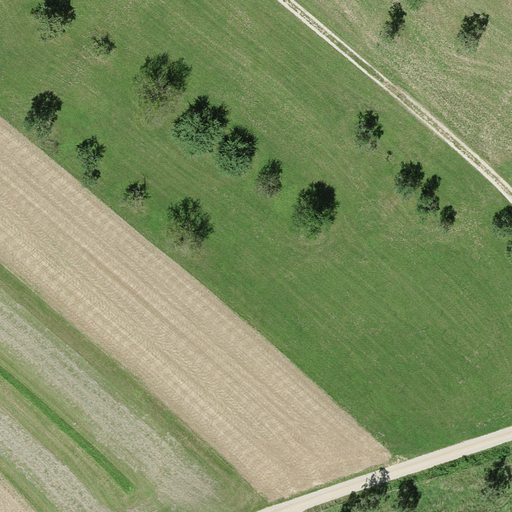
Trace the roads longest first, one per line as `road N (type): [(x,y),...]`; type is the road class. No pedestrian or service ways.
road 1 (track): [(279,0),(511,198)]
road 2 (track): [(511,435),(273,511)]
